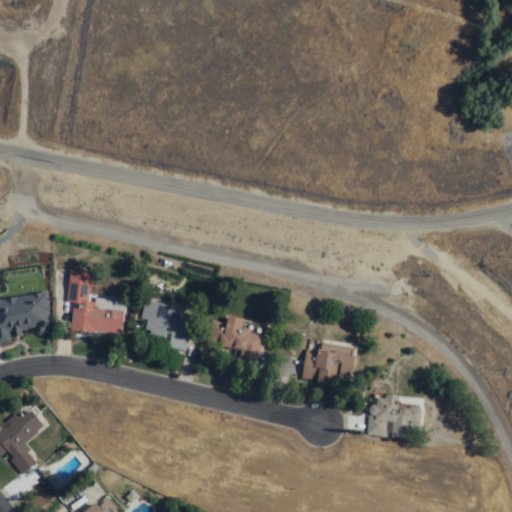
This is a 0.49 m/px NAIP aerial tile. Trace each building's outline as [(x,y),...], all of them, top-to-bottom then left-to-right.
[(123,313),(121,335),(92,331),(92,335),(70,332),(73,304),(66,303),(70,273),(90,275),(87,302),(96,304),(95,310),(123,313)] [(0,298),(0,343),(9,343),(8,337),(20,336),(19,331),(33,329),(33,337),(48,335),(43,294),(0,298)] [(194,321),(186,352),(168,348),(171,338),(144,331),(146,323),(143,322),(148,302),(185,311),(183,318),(194,321)] [(243,323),(242,329),(250,331),(249,335),(263,339),(257,363),(241,359),(243,352),(220,346),(220,344),(207,341),(212,322),(226,325),(228,319),(243,323)] [(354,350),(353,359),(354,359),(351,378),(335,375),(333,388),(317,385),(317,382),(301,379),(306,350),(307,351),(309,340),(322,342),(322,345),(354,350)] [(397,397),(398,399),(399,400),(399,401),(398,411),(409,412),(410,408),(419,409),(420,409),(420,410),(421,413),(421,422),(420,423),(420,426),(412,425),(411,440),(392,438),(393,424),(388,423),(386,438),(367,435),(370,415),(369,413),(369,411),(372,406),(374,407),(374,406),(376,407),(377,400),(384,401),(388,397),(397,397)] [(30,412),(44,427),(37,433),(38,433),(25,444),(30,450),(27,453),(36,464),(22,476),(10,462),(13,459),(7,452),(2,456),(0,453),(0,425),(17,413),(21,419),(24,417),(30,412)] [(105,511),(102,508),(99,510),(92,503),(82,511),(105,511)]
